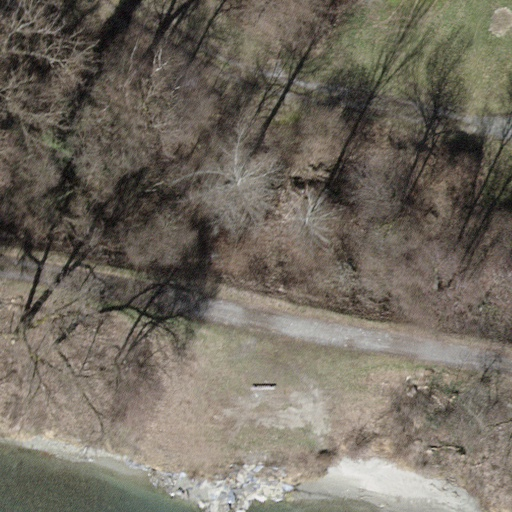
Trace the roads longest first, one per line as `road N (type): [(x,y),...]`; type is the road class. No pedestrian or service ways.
road 1 (track): [(511,354),(0,258)]
road 2 (track): [(123,0),(197,58),(307,97),(392,116),(511,124)]
